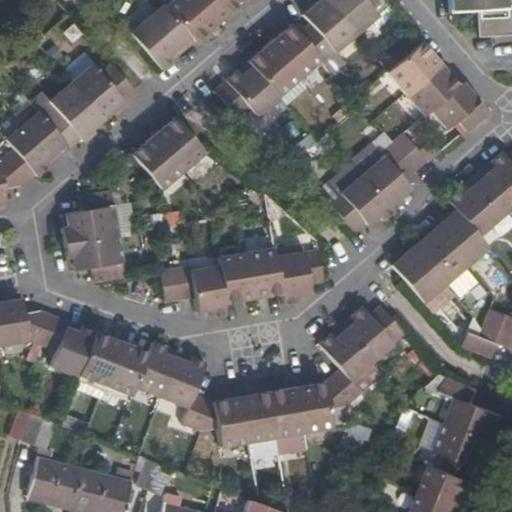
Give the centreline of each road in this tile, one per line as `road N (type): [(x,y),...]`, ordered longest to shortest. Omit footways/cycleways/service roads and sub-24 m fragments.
road 1 (residential): [(509,118),(442,177),(423,213),(297,324),(185,343),(46,292)]
road 2 (residential): [(32,212),(292,0)]
road 3 (residential): [(403,0),(509,118)]
